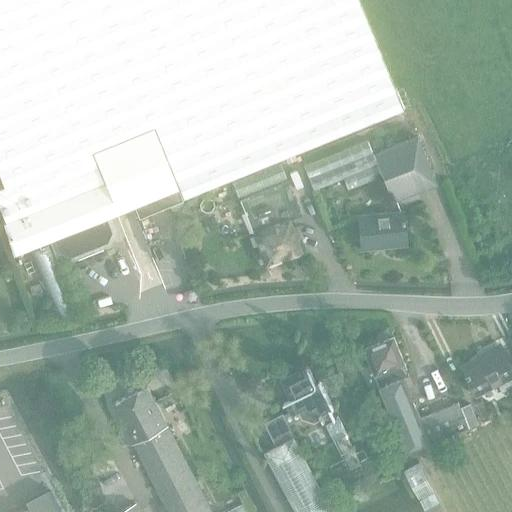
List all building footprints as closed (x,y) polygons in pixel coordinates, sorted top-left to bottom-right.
[(0,0),(0,184),(1,188),(152,127),(181,199),(230,179),(278,160),(400,110),(355,0),(0,0)] [(1,188),(0,188),(0,213),(1,216),(4,223),(2,224),(12,255),(48,241),(55,257),(68,263),(110,246),(115,234),(108,217),(117,214),(133,207),(137,218),(168,205),(182,200),(181,199),(152,127),(1,188)] [(381,177),(392,204),(426,190),(436,186),(417,137),(372,155),(376,165),(381,177)] [(356,144),(302,165),(312,190),(343,178),(376,165),(372,155),(367,140),(356,144)] [(278,160),(230,179),(237,197),(285,178),(278,160)] [(285,181),(237,200),(263,263),(299,250),(287,220),(299,215),(292,195),(290,195),(285,181)] [(358,249),(403,245),(400,211),(355,216),(358,249)] [(76,269),(66,273),(70,282),(79,278),(76,269)] [(39,284),(29,288),(31,296),(42,292),(39,284)] [(392,339),(365,350),(408,454),(468,428),(478,424),(470,404),(460,408),(458,403),(457,403),(419,419),(402,378),(409,376),(393,338),(392,339)] [(511,358),(506,361),(499,347),(485,354),(486,356),(460,369),(475,398),(511,379),(511,358)] [(298,397),(283,404),(284,406),(286,404),(291,414),(284,417),(288,426),(302,419),(314,422),(321,419),(323,422),(324,422),(333,440),(346,434),(338,418),(335,419),(330,410),(332,409),(332,410),(334,410),(319,381),(318,382),(319,383),(315,384),(306,366),(305,366),(307,370),(289,379),(298,397)] [(168,511),(211,511),(146,387),(112,404),(121,422),(118,433),(122,441),(133,444),(168,511)] [(394,511),(333,511),(332,509),(282,415),(265,424),(277,446),(264,453),(295,511),(445,511),(419,462),(404,470),(419,499),(394,511)] [(25,508),(17,511),(60,511),(49,489),(27,501),(30,507),(25,509),(25,508)]
